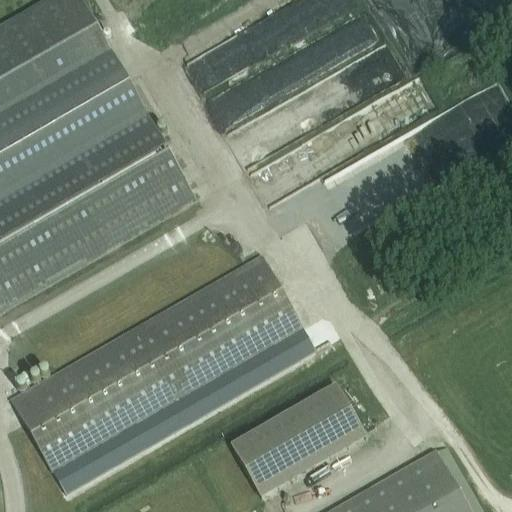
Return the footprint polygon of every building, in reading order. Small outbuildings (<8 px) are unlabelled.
[(79,0),(55,0),(0,32),(0,124),(114,59),(79,0)] [(310,0),(313,7),(320,4),(326,19),(362,5),(360,0),(310,0)] [(0,196),(144,114),(141,109),(115,61),(114,59),(0,124),(0,196)] [(0,318),(196,205),(144,114),(0,196),(0,318)] [(296,165),(307,184),(327,172),(326,170),(340,161),(337,157),(346,151),(340,141),(325,150),(318,139),(294,153),(300,163),(296,165)] [(53,381),(11,405),(24,426),(54,478),(64,496),(315,351),(304,334),(262,261),(248,269),(53,381)] [(453,332),(420,344),(437,387),(469,374),(453,332)] [(354,388),(246,442),(274,497),(381,443),(354,388)] [(481,511),(446,450),(424,463),(338,511),(481,511)]
